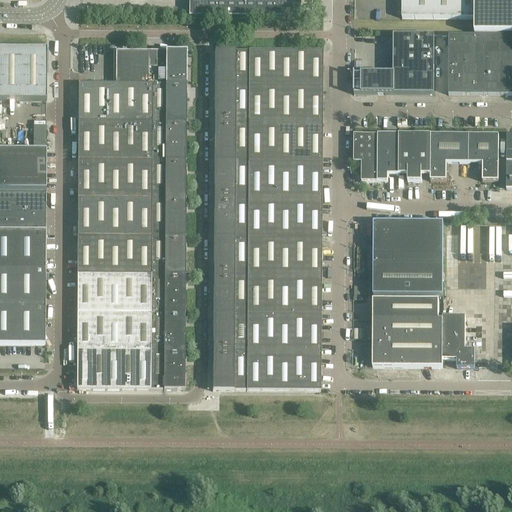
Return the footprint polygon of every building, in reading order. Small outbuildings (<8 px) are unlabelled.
[(298,16),(297,0),(192,0),(192,15),(237,16),(237,20),(249,20),(249,16),(298,16)] [(402,0),(402,20),(475,20),(475,0),(402,0)] [(434,56),(435,37),(394,37),(394,56),(434,56)] [(484,54),(484,37),(449,37),(449,54),(484,54)] [(511,54),(511,37),(484,37),(484,54),(511,54)] [(0,101),(46,102),(47,56),(47,51),(41,51),(0,50),(0,101)] [(186,125),(187,86),(187,52),(116,52),(116,86),(79,85),(78,124),(186,125)] [(322,126),(323,53),(215,52),(214,125),(322,126)] [(484,70),(484,54),(449,54),(449,70),(484,70)] [(511,70),(511,54),(484,54),(484,70),(511,70)] [(434,76),(434,56),(394,56),(394,75),(434,76)] [(484,96),(484,70),(449,70),(448,96),(484,96)] [(511,96),(511,70),(484,70),(484,96),(511,96)] [(434,96),(434,76),(394,75),(354,75),(354,96),(434,96)] [(186,163),(186,137),(186,125),(78,124),(78,162),(186,163)] [(35,148),(45,149),(46,125),(37,125),(35,148)] [(322,164),(322,126),(214,125),(214,163),(322,164)] [(378,184),(378,136),(354,136),(354,164),(362,164),(362,183),(378,184)] [(400,177),(400,136),(378,136),(378,184),(388,184),(388,177),(400,177)] [(431,177),(431,136),(400,136),(400,177),(408,177),(408,184),(422,184),(422,177),(431,177)] [(469,165),(469,137),(431,136),(431,177),(431,182),(447,183),(447,165),(469,165)] [(499,183),(499,137),(469,137),(469,165),(483,165),(483,183),(499,183)] [(0,192),(46,193),(46,153),(0,152),(0,192)] [(186,201),(186,175),(186,163),(78,162),(78,200),(186,201)] [(322,202),(322,164),(214,163),(214,201),(322,202)] [(46,233),(46,196),(46,193),(0,192),(0,232),(46,233)] [(186,239),(186,213),(186,201),(78,200),(78,238),(186,239)] [(322,240),(322,202),(214,201),(214,239),(322,240)] [(443,298),(444,225),(444,224),(374,224),(374,297),(443,298)] [(0,270),(45,271),(46,249),(46,233),(0,232),(0,270)] [(468,267),(468,236),(446,236),(446,267),(468,267)] [(185,277),(186,251),(186,239),(78,238),(77,276),(185,277)] [(321,278),(322,243),(322,240),(214,239),(213,277),(321,278)] [(0,307),(45,308),(45,286),(45,271),(0,270),(0,307)] [(185,315),(185,289),(185,277),(77,276),(77,314),(185,315)] [(321,316),(321,278),(213,277),(213,315),(321,316)] [(439,322),(439,302),(374,302),(374,321),(439,322)] [(0,345),(45,346),(45,316),(45,308),(0,307),(0,345)] [(185,353),(185,327),(185,315),(77,314),(77,353),(185,353)] [(321,354),(321,316),(213,315),(213,353),(321,354)] [(466,351),(466,318),(443,318),(443,322),(443,339),(443,361),(457,361),(457,370),(475,370),(475,352),(466,351)] [(443,339),(443,322),(439,322),(374,321),(373,338),(443,339)] [(443,370),(443,361),(443,339),(373,338),(373,369),(443,370)] [(185,392),(185,365),(185,353),(77,353),(77,391),(185,392)] [(321,393),(321,354),(213,353),(213,392),(321,393)]
